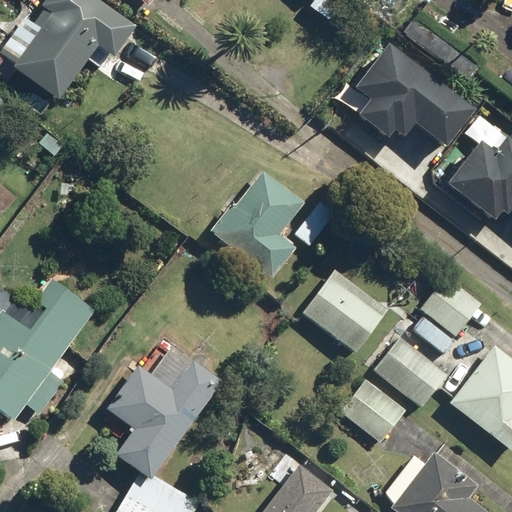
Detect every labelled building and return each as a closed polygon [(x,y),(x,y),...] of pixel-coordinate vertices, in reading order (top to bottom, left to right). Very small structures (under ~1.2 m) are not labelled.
[(140,25),(104,0),(50,0),(36,21),(28,15),(8,44),(0,38),(0,68),(8,57),(68,98),(93,61),(106,70),(116,55),(118,57),(140,25)] [(417,14),(404,30),(471,83),(484,67),(417,14)] [(481,112),(395,41),(357,87),(372,99),(362,111),(394,138),(402,129),(410,136),(423,120),(453,145),(481,112)] [(0,87),(0,117),(9,124),(23,105),(0,87)] [(511,134),(511,133),(499,148),(486,137),(449,184),(497,221),(508,208),(511,211),(511,134)] [(305,204),(265,169),(215,226),(274,277),(298,248),(280,232),(305,204)] [(342,213),(325,200),(298,235),(315,248),(342,213)] [(485,301),(446,272),(418,308),(426,314),(457,338),(485,301)] [(332,275),(301,317),(356,357),(387,315),(332,275)] [(0,408),(18,421),(30,404),(45,413),(67,380),(54,372),(96,309),(51,279),(31,308),(0,286),(0,408)] [(457,338),(426,314),(415,329),(446,353),(457,338)] [(159,475),(227,380),(164,336),(155,348),(163,354),(150,373),(138,365),(108,407),(139,429),(120,455),(144,471),(114,511),(201,511),(205,507),(159,475)] [(450,378),(402,340),(376,373),(424,411),(450,378)] [(511,357),(497,345),(454,398),(511,444),(511,357)] [(408,410),(367,377),(339,411),(380,444),(408,410)] [(430,466),(418,456),(384,497),(401,511),(488,511),(473,499),(483,487),(441,453),(430,466)] [(270,477),(284,487),(266,511),(318,511),(337,487),(303,462),(299,468),(285,457),(270,477)]
